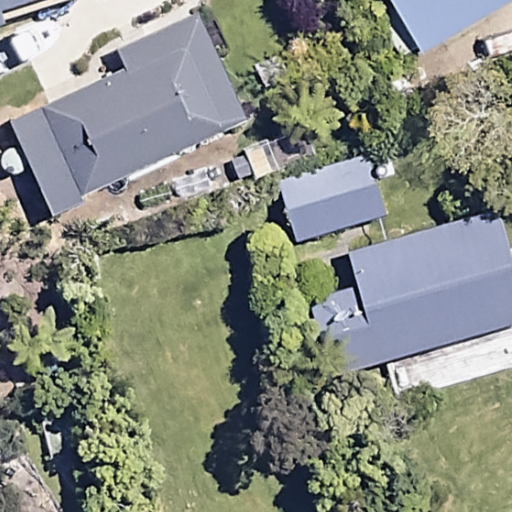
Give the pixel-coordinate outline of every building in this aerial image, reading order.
[(0,0),(0,17),(53,0),(0,0)] [(393,0),(423,50),(508,0),(393,0)] [(17,116),(55,203),(253,117),(204,7),(117,45),(127,68),(17,116)] [(267,168),(285,238),(383,212),(364,142),(267,168)] [(511,366),(511,243),(500,208),(353,255),(361,280),(306,297),(334,384),(391,366),(403,402),(511,366)]
